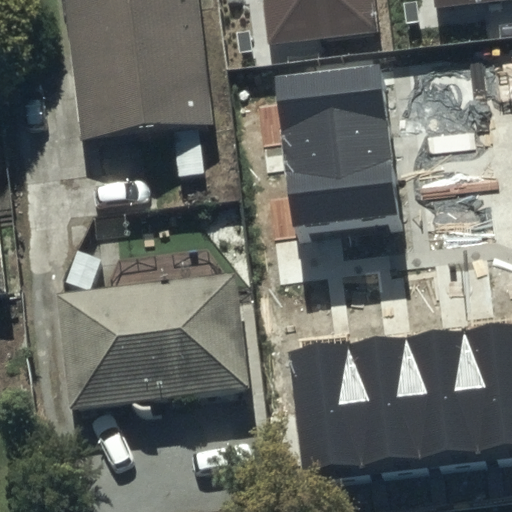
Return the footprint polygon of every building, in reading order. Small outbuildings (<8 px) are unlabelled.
[(74,0),(90,151),(222,137),(207,0),(74,0)] [(375,0),(263,0),(269,46),(379,33),(375,0)] [(436,0),(438,9),(511,0),(436,0)] [(384,68),(277,81),(297,244),(404,231),(384,68)] [(0,303),(16,302),(0,173),(0,303)] [(68,305),(81,420),(270,399),(257,285),(68,305)] [(511,323),(288,349),(304,487),(511,463),(511,323)]
